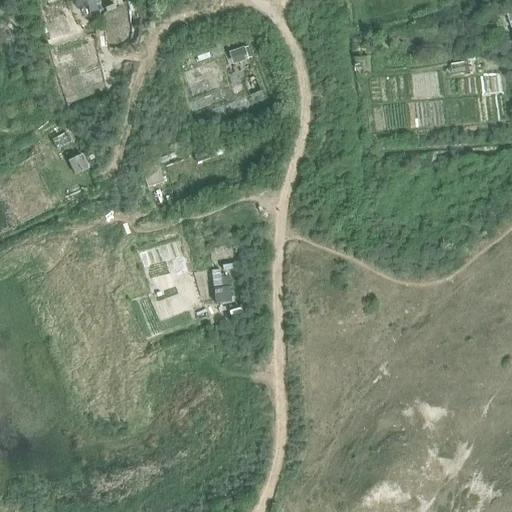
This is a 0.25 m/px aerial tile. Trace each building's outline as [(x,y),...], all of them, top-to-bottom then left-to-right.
[(74,0),(76,8),(88,6),(89,12),(97,11),(94,0),(74,0)] [(244,47),(233,50),(237,62),(248,58),(247,57),(251,55),(248,46),(244,48),(244,47)] [(81,154),(68,160),(75,174),(88,168),(81,154)] [(158,162),(142,167),(148,185),(164,180),(158,162)] [(227,286),(212,288),(214,303),(229,301),(227,286)]
